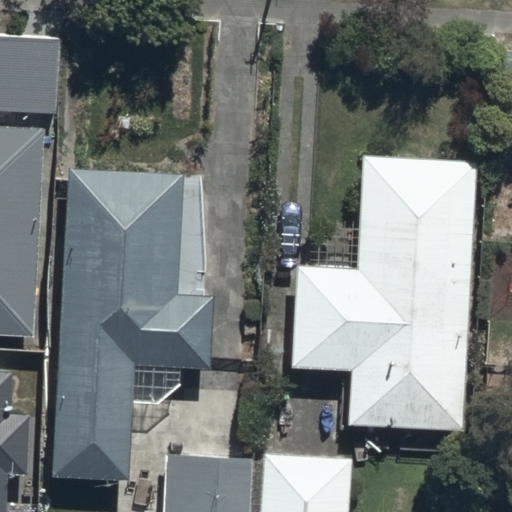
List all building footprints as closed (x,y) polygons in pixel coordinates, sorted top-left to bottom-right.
[(0,324),(27,325),(34,117),(0,115),(0,324)] [(454,423),(470,151),(352,144),(345,259),(293,256),(287,358),(347,361),(344,416),(454,423)] [(175,376),(175,360),(205,361),(208,287),(172,286),(177,164),(63,159),(50,470),(120,473),(124,391),(151,392),(175,376)] [(12,373),(0,371),(0,511),(6,511),(8,475),(27,476),(30,415),(10,414),(12,373)] [(239,511),(242,447),(158,445),(156,511),(239,511)] [(344,511),(346,449),(252,446),(249,511),(344,511)]
